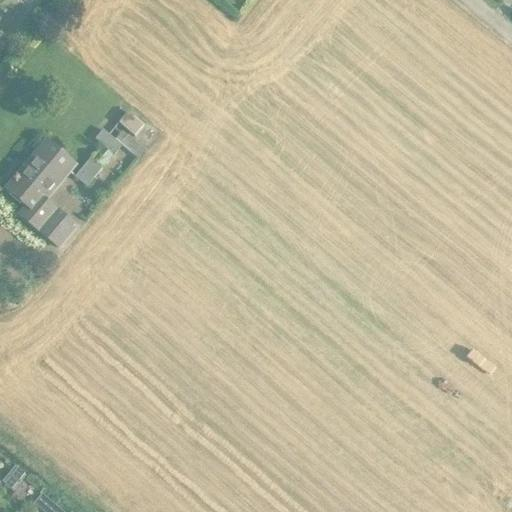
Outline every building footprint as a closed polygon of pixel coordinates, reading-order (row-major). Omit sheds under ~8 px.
[(118,124),(134,137),(143,127),(127,114),(118,124)] [(95,141),(103,147),(81,173),(91,181),(101,169),(102,170),(114,156),(119,161),(125,154),(127,156),(130,153),(138,159),(144,152),(121,133),(114,141),(103,132),(95,141)] [(77,229),(46,203),(76,166),(47,142),(7,191),(27,208),(19,217),(59,250),(77,229)] [(80,172),(75,178),(87,188),(92,182),(91,181),(81,173),(80,172)] [(16,489),(28,474),(17,466),(5,481),(16,489)] [(63,511),(49,498),(42,506),(48,511),(63,511)]
